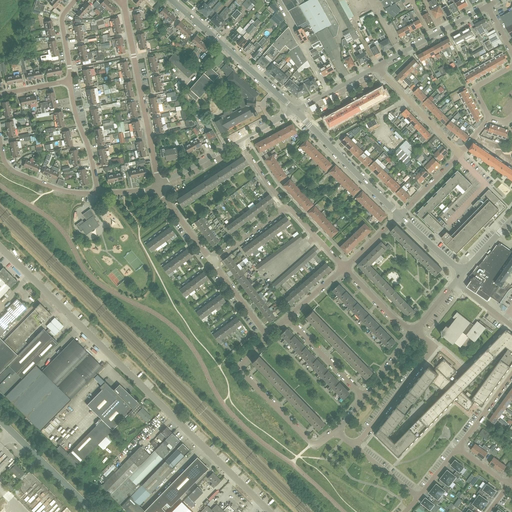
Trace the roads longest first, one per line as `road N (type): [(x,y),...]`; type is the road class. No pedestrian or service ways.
road 1 (unclassified): [(268,511),(0,246)]
road 2 (residential): [(158,188),(124,7)]
road 3 (residential): [(335,430),(311,443),(242,374),(266,335)]
road 4 (tertiary): [(295,110),(172,0)]
road 5 (residential): [(354,446),(433,346),(416,331)]
road 6 (tertiary): [(400,216),(295,110)]
road 7 (residential): [(94,511),(0,419)]
road 8 (unclassified): [(375,66),(486,6)]
road 9 (residential): [(375,66),(460,153)]
road 10 (residential): [(97,193),(15,172),(0,142)]
